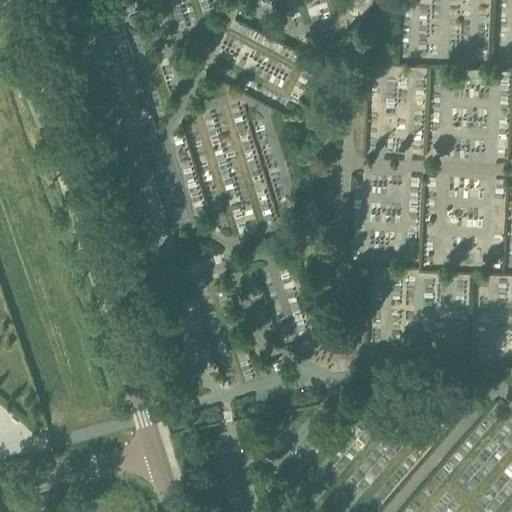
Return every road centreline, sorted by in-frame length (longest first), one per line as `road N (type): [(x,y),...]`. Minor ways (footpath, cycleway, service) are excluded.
road 1 (residential): [(158,458),(10,0)]
road 2 (unclassified): [(158,458),(0,491)]
